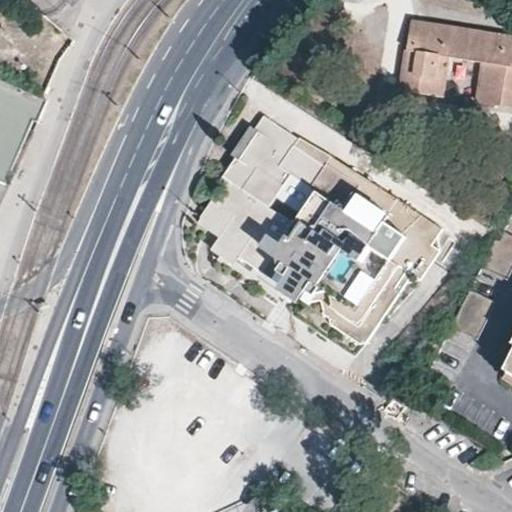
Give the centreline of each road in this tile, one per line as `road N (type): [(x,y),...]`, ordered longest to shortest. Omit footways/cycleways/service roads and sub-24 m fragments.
road 1 (primary): [(63,511),(180,192),(189,127)]
road 2 (primary): [(135,211),(22,511)]
road 3 (primary): [(107,208),(4,460)]
road 4 (residential): [(107,208),(39,288),(0,309)]
